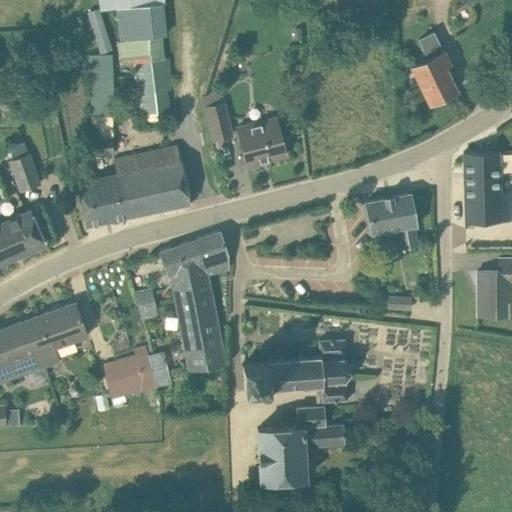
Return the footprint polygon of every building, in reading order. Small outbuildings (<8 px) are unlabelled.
[(162,0),(100,0),(101,8),(117,7),(163,0),(162,0)] [(303,27),(294,28),(295,40),(303,39),(303,27)] [(449,63),(440,45),(433,31),(419,38),(428,58),(413,66),(430,102),(455,90),(444,66),(449,63)] [(113,53),(90,55),(91,115),(115,114),(113,53)] [(221,92),(203,96),(214,140),(232,135),(221,92)] [(269,159),(286,155),(276,117),(237,127),(247,167),(270,162),(269,159)] [(113,135),(94,135),(95,155),(114,154),(113,135)] [(23,143),(5,149),(21,191),(41,183),(29,152),(27,153),(23,143)] [(86,225),(190,202),(180,159),(179,159),(176,145),(113,158),(116,173),(76,182),(86,225)] [(465,222),(468,222),(509,220),(508,192),(499,192),(498,151),(463,151),(465,222)] [(410,192),(365,200),(373,239),(374,239),(373,233),(397,228),(400,247),(401,247),(401,249),(405,248),(404,246),(417,244),(414,226),(416,226),(410,192)] [(0,263),(44,244),(36,225),(29,211),(0,223),(0,263)] [(171,284),(207,273),(227,267),(227,254),(219,230),(160,250),(168,273),(169,273),(171,284)] [(477,315),(497,315),(507,315),(507,300),(511,300),(511,257),(498,257),(498,270),(477,270),(477,315)] [(189,370),(224,363),(207,273),(171,284),(189,370)] [(137,290),(142,315),(154,313),(150,288),(137,290)] [(383,295),(382,307),(410,309),(410,297),(383,295)] [(87,336),(81,320),(75,302),(28,318),(40,352),(38,353),(43,367),(60,361),(55,347),(87,336)] [(0,381),(43,367),(38,353),(40,352),(28,318),(0,327),(0,381)] [(324,404),(324,401),(347,400),(345,380),(350,374),(352,375),(353,373),(350,372),(350,365),(352,364),(351,362),(349,363),(344,358),(344,355),(343,355),(343,354),(344,354),(344,338),(318,339),(319,352),(267,356),(268,362),(242,363),(243,390),(260,389),(260,392),(263,394),(267,394),(270,391),(276,390),(276,387),(320,385),(320,388),(316,389),(316,405),(324,404)] [(136,354),(104,363),(113,399),(145,389),(157,387),(155,383),(167,380),(159,351),(149,354),(147,345),(134,347),(136,354)] [(260,480),(305,477),(304,457),(314,456),(314,445),(349,443),(348,423),(325,424),(324,404),(316,405),(296,406),(297,425),(257,428),(260,480)] [(414,405),(413,419),(421,420),(422,406),(414,405)]
